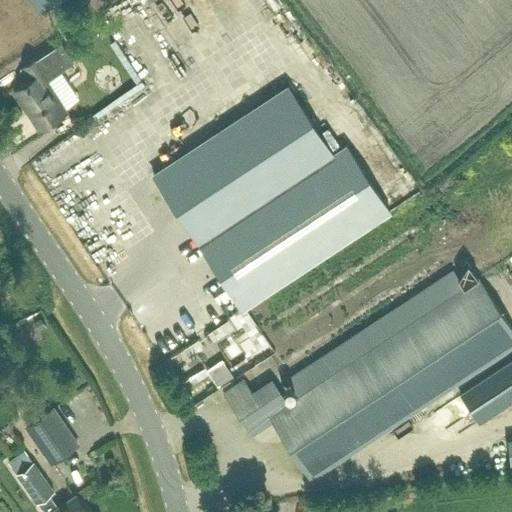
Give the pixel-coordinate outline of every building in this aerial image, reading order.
[(33,0),(41,11),(57,0),(33,0)] [(119,0),(108,13),(118,22),(129,9),(119,0)] [(37,125),(65,107),(45,78),(49,76),(48,75),(70,60),(59,42),(37,57),(36,56),(23,65),(30,76),(13,88),(37,125)] [(241,305),(389,208),(346,143),(333,152),(287,82),(153,171),(241,305)] [(511,344),(511,327),(478,275),(287,401),(271,377),(248,391),(241,379),(219,393),(248,436),(268,422),(306,480),(511,344)] [(284,365),(271,337),(279,333),(274,322),(248,333),(255,348),(253,349),(264,373),(284,365)] [(511,358),(459,393),(478,421),(511,398),(511,358)] [(49,461),(76,442),(52,407),(25,425),(49,461)] [(87,511),(74,494),(58,505),(49,492),(53,490),(32,460),(16,471),(36,501),(37,500),(45,511),(87,511)]
